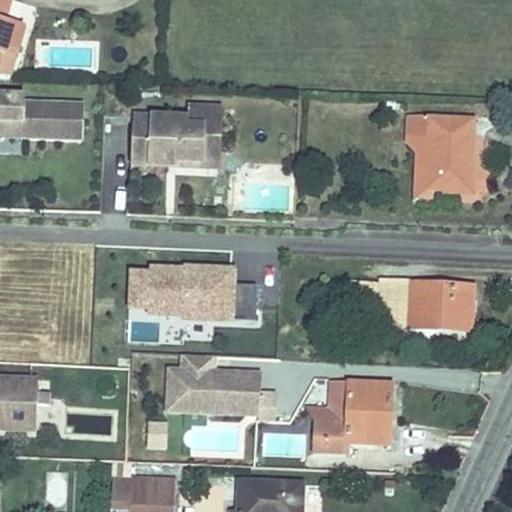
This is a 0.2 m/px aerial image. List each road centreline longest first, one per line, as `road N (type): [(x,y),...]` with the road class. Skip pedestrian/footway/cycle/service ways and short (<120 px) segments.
road 1 (residential): [(511,249),(0,229)]
road 2 (unknown): [(511,385),(328,368),(282,384)]
road 3 (residential): [(462,511),(511,402)]
